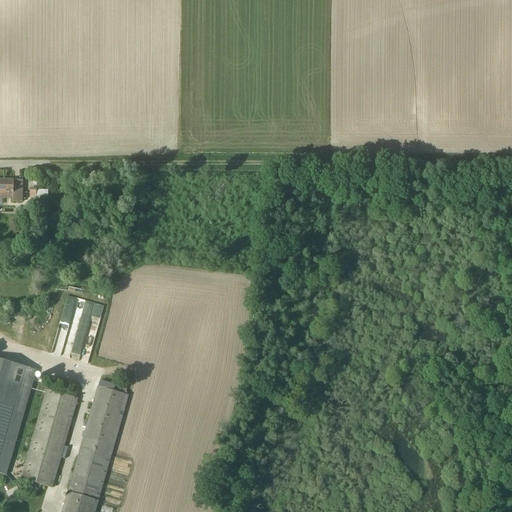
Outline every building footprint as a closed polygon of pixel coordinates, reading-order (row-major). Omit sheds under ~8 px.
[(12,203),(21,203),(21,181),(0,180),(0,207),(2,208),(2,199),(12,199),(12,203)] [(29,189),(29,199),(36,199),(36,198),(47,198),(47,191),(36,191),(36,189),(29,189)] [(87,329),(93,302),(66,296),(52,355),(89,364),(97,331),(87,329)] [(35,371),(0,361),(0,473),(5,475),(35,371)] [(115,386),(99,382),(61,511),(95,511),(128,396),(125,395),(126,390),(122,389),(121,394),(113,392),(115,386)] [(77,399),(45,390),(20,479),(35,484),(34,488),(39,490),(40,486),(52,489),(77,399)] [(19,493),(16,488),(5,493),(8,499),(19,493)]
